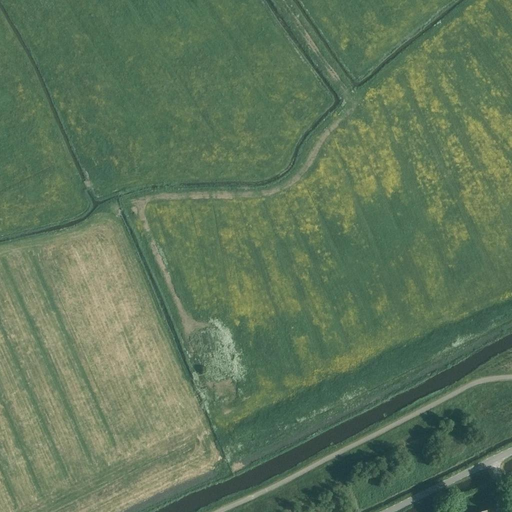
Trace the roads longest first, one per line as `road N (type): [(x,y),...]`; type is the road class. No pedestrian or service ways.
road 1 (unclassified): [(386,511),(511,450)]
road 2 (track): [(354,105),(281,0)]
